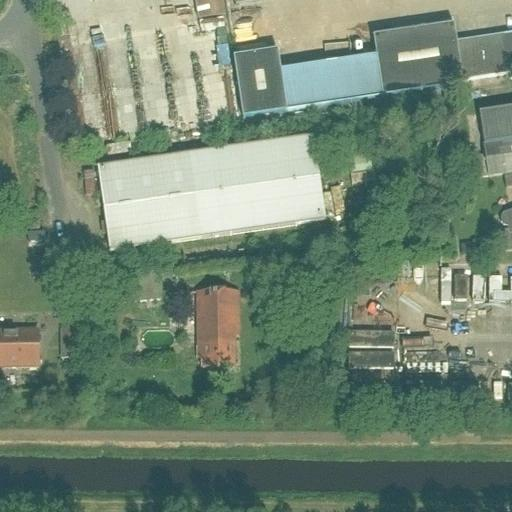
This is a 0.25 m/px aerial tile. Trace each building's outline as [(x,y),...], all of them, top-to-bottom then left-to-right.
[(194,0),(198,22),(226,18),(222,0),(194,0)] [(233,61),(243,121),(463,89),(462,84),(511,76),(511,35),(456,44),(454,28),(373,40),(376,59),(280,74),(277,54),(233,61)] [(511,111),(479,116),(484,148),(483,148),(488,179),(511,175),(511,111)] [(325,224),(313,140),(98,172),(110,256),(325,224)] [(511,214),(504,217),(503,218),(502,219),(501,220),(500,222),(500,224),(500,225),(500,226),(501,227),(501,228),(502,229),(503,230),(504,230),(505,231),(507,231),(508,231),(509,237),(504,238),(506,253),(511,252),(511,214)] [(100,311),(163,304),(160,278),(97,284),(100,311)] [(236,372),(235,340),(240,340),(239,295),(198,296),(199,363),(203,363),(204,373),(236,372)] [(61,362),(78,361),(78,331),(60,332),(61,362)] [(0,370),(38,370),(38,334),(0,334),(0,370)]
